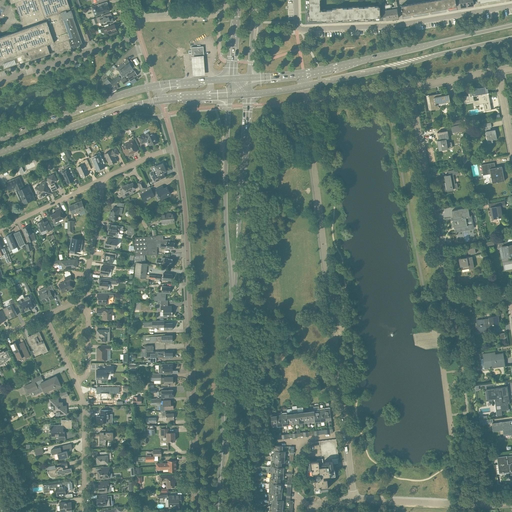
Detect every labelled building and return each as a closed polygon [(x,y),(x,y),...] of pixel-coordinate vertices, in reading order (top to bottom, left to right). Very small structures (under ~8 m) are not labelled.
[(9,0),(11,4),(15,3),(21,21),(23,20),(26,28),(0,37),(0,60),(27,51),(31,61),(50,54),(47,45),(52,43),(55,52),(56,52),(57,54),(71,49),(71,47),(72,46),(73,48),(83,45),(71,11),(67,12),(66,10),(70,9),(67,0),(9,0)] [(438,10),(436,0),(435,0),(419,3),(420,13),(438,10)] [(455,0),(436,0),(438,10),(456,7),(455,2),(455,0)] [(96,16),(98,16),(110,11),(108,8),(109,8),(108,4),(103,6),(102,3),(93,7),(96,16)] [(420,13),(419,3),(401,6),(401,9),(401,10),(402,16),(420,13)] [(320,5),(320,4),(309,4),(309,11),(308,11),(308,12),(308,14),(309,14),(309,20),(320,20),(320,10),(320,5)] [(382,14),(385,13),(387,20),(392,19),(390,7),(385,8),(384,4),(382,4),(382,14)] [(356,19),(357,19),(358,19),(358,18),(364,18),(364,7),(363,7),(357,8),(357,7),(357,6),(354,6),(354,7),(354,8),(348,8),(348,19),(354,19),(356,19)] [(364,7),(364,18),(370,18),(372,19),(373,18),(380,17),(380,16),(380,14),(379,6),(378,6),(378,7),(373,7),(373,6),(370,6),(370,7),(364,7)] [(332,9),(331,9),(332,20),(338,19),(338,20),(340,20),(341,20),(341,19),(348,19),(348,8),(347,8),(341,8),(340,7),(338,7),(338,8),(338,9),(332,9)] [(322,10),(320,10),(320,20),(322,20),(322,21),(324,21),(326,21),(326,20),(332,20),(331,9),(331,10),(326,10),(325,10),(323,10),(322,10)] [(101,22),(102,26),(114,22),(114,21),(114,20),(114,19),(113,19),(113,18),(111,19),(111,17),(112,16),(111,13),(92,19),(94,25),(98,23),(101,22)] [(118,34),(115,24),(100,29),(101,32),(108,30),(109,36),(118,34)] [(204,58),(203,46),(191,48),(191,55),(194,55),(194,59),(204,58)] [(118,75),(121,78),(122,79),(124,76),(125,76),(129,72),(129,71),(132,68),(133,68),(134,67),(135,66),(131,60),(129,62),(128,59),(117,68),(119,71),(120,74),(118,75)] [(125,77),(121,80),(124,84),(128,82),(127,81),(128,81),(130,79),(131,81),(135,78),(134,77),(137,75),(136,73),(136,72),(135,71),(134,71),(134,70),(130,73),(129,72),(124,77),(125,77)] [(121,78),(118,75),(115,78),(110,82),(107,79),(104,82),(110,88),(121,78)] [(464,97),(460,98),(461,102),(465,102),(465,103),(473,102),(472,96),(478,95),(479,99),(482,99),(483,104),(485,111),(491,110),(490,102),(487,88),(486,88),(485,85),(484,85),(485,85),(477,87),(477,88),(469,90),(469,91),(467,91),(468,96),(464,97)] [(450,102),(449,94),(436,96),(436,94),(429,96),(431,110),(439,108),(438,104),(450,102)] [(489,135),(489,138),(490,138),(491,142),(493,142),(496,141),(496,140),(499,140),(498,133),(496,134),(496,133),(495,133),(495,132),(495,129),(494,125),(492,126),(491,120),(492,120),(483,121),(484,123),(478,124),(478,125),(479,130),(480,130),(480,133),(481,133),(481,135),(481,136),(482,136),(481,136),(484,135),(484,136),(484,135),(485,135),(485,136),(485,135),(488,134),(488,135),(489,135)] [(460,125),(451,127),(452,133),(462,131),(460,125)] [(143,135),(139,137),(141,143),(145,141),(144,140),(147,139),(148,142),(148,143),(149,143),(150,145),(157,142),(152,131),(151,129),(150,129),(145,131),(144,133),(145,134),(143,135)] [(438,140),(437,140),(439,150),(439,149),(447,148),(447,149),(452,148),(451,142),(450,142),(449,142),(447,130),(437,132),(438,140)] [(122,150),(123,153),(126,152),(127,154),(131,153),(132,154),(135,153),(134,151),(137,150),(132,140),(128,142),(129,143),(125,145),(127,147),(124,149),(122,150)] [(119,154),(116,148),(104,154),(110,165),(117,161),(114,156),(119,154)] [(98,156),(92,158),(97,170),(98,170),(99,171),(103,169),(103,168),(102,164),(105,163),(100,152),(97,153),(98,156)] [(91,169),(87,159),(83,161),(84,164),(77,167),(81,177),(88,175),(86,171),(91,169)] [(166,171),(163,163),(155,167),(156,171),(153,173),(153,172),(150,174),(154,183),(166,177),(164,174),(163,174),(162,173),(166,171)] [(494,163),(481,165),(483,175),(490,174),(492,183),(499,182),(504,181),(502,166),(497,167),(495,167),(494,163)] [(63,174),(65,179),(67,184),(74,181),(72,176),(71,175),(74,174),(70,165),(65,167),(66,169),(61,171),(62,174),(63,174)] [(458,173),(457,169),(448,171),(448,175),(444,176),(445,185),(444,185),(445,192),(449,191),(449,190),(458,188),(457,183),(454,184),(452,174),(458,173)] [(45,189),(48,196),(52,193),(52,192),(57,190),(55,185),(54,186),(53,183),(57,181),(53,174),(47,177),(48,180),(46,181),(47,184),(45,185),(46,186),(47,186),(47,187),(46,188),(46,189),(45,189)] [(25,191),(19,177),(6,183),(8,187),(16,183),(19,191),(18,191),(19,194),(18,194),(20,201),(22,200),(23,203),(30,200),(34,198),(30,189),(25,191)] [(47,184),(46,181),(40,184),(41,186),(36,188),(38,192),(37,193),(40,198),(47,194),(48,196),(45,189),(46,189),(46,188),(47,187),(47,186),(46,186),(45,185),(47,184)] [(146,188),(143,181),(137,183),(141,190),(145,189),(146,188)] [(135,187),(133,183),(129,184),(128,184),(121,187),(122,189),(120,190),(123,198),(128,196),(134,193),(133,190),(136,189),(135,187)] [(149,186),(139,192),(141,194),(144,201),(155,196),(155,195),(158,193),(161,199),(166,196),(171,194),(167,187),(164,189),(162,186),(152,191),(151,189),(149,186)] [(85,210),(82,201),(69,206),(72,214),(85,210)] [(505,206),(504,201),(488,204),(489,209),(490,209),(491,213),(489,213),(489,216),(491,216),(492,219),(502,217),(500,207),(505,206)] [(110,211),(109,219),(117,220),(119,214),(121,214),(123,208),(120,208),(119,208),(113,207),(113,211),(110,211)] [(58,220),(65,216),(63,212),(61,208),(55,211),(56,213),(51,215),(53,220),(54,222),(53,222),(55,226),(60,224),(58,220)] [(453,222),(451,223),(452,227),(453,227),(454,232),(467,229),(466,226),(473,225),(471,216),(469,217),(468,208),(463,209),(458,210),(459,216),(452,217),(453,219),(452,220),(453,222)] [(161,214),(162,224),(174,223),(174,213),(161,214)] [(150,225),(146,217),(140,220),(145,228),(150,225)] [(45,224),(43,220),(37,223),(39,228),(38,228),(40,233),(46,230),(47,232),(51,230),(48,222),(45,224)] [(115,223),(110,222),(109,224),(108,224),(107,228),(109,228),(108,234),(116,235),(117,230),(123,231),(123,226),(114,225),(115,223)] [(29,226),(23,228),(29,242),(33,240),(36,239),(37,239),(35,232),(32,233),(29,226)] [(5,237),(11,250),(18,246),(12,234),(5,237)] [(161,243),(160,247),(174,249),(175,243),(170,242),(170,239),(163,239),(163,235),(156,236),(156,241),(161,241),(161,243)] [(156,236),(153,236),(134,237),(135,255),(135,256),(145,255),(157,254),(157,243),(161,243),(161,241),(156,241),(156,236)] [(22,237),(16,239),(16,240),(18,243),(19,247),(22,245),(25,244),(22,237)] [(82,240),(72,238),(69,252),(75,253),(75,251),(80,251),(81,249),(82,249),(82,244),(81,244),(82,240)] [(118,240),(108,238),(107,243),(105,243),(104,248),(114,249),(115,246),(117,246),(118,240)] [(511,244),(511,240),(498,243),(499,247),(501,247),(503,256),(506,255),(507,257),(510,256),(510,257),(511,256),(511,255),(511,250),(511,251),(510,247),(511,247),(511,245),(511,244)] [(0,255),(1,256),(4,254),(5,255),(4,256),(7,263),(11,262),(10,259),(8,254),(6,254),(6,253),(7,253),(5,247),(2,248),(1,247),(2,247),(1,244),(0,242),(0,255)] [(115,259),(116,254),(108,252),(104,252),(103,255),(104,255),(103,262),(108,262),(113,263),(116,264),(117,260),(115,259)] [(474,268),(471,256),(469,257),(459,259),(460,267),(461,266),(462,270),(469,268),(469,269),(474,268)] [(64,269),(71,268),(76,268),(76,265),(77,264),(76,260),(71,260),(62,262),(61,260),(50,261),(50,266),(59,265),(60,270),(64,269)] [(134,282),(145,284),(148,284),(148,281),(148,279),(146,279),(147,263),(140,262),(136,262),(134,282)] [(113,265),(104,264),(104,267),(101,267),(100,275),(108,276),(109,271),(111,271),(113,265)] [(73,280),(71,275),(65,278),(67,282),(59,285),(63,293),(67,291),(66,290),(69,289),(69,290),(73,288),(70,282),(73,280)] [(110,279),(104,278),(99,278),(99,282),(100,282),(99,289),(104,289),(108,290),(108,283),(109,284),(117,284),(117,280),(110,279)] [(48,286),(38,291),(40,295),(41,298),(43,302),(49,299),(50,300),(53,299),(51,294),(50,292),(54,290),(51,284),(48,286)] [(166,293),(170,293),(170,287),(165,286),(162,286),(162,290),(162,292),(157,292),(157,296),(154,296),(154,301),(161,300),(164,300),(166,300),(166,293)] [(108,293),(97,293),(97,297),(98,297),(98,304),(103,304),(106,304),(109,304),(109,299),(113,297),(113,293),(108,293)] [(32,294),(17,301),(20,308),(22,313),(30,309),(34,307),(33,306),(36,304),(34,300),(32,295),(32,294)] [(18,307),(14,299),(9,301),(11,305),(3,309),(6,316),(9,314),(11,318),(17,315),(14,309),(18,307)] [(164,300),(161,300),(161,309),(163,309),(163,316),(172,316),(172,311),(172,306),(168,306),(168,300),(166,300),(164,300)] [(105,307),(97,307),(97,313),(99,313),(99,315),(103,315),(103,320),(112,320),(112,313),(113,313),(113,309),(105,309),(105,307)] [(487,329),(487,331),(490,330),(491,332),(495,332),(500,331),(498,316),(488,318),(489,319),(478,320),(476,320),(478,332),(483,331),(483,330),(487,329)] [(164,323),(164,321),(152,321),(152,322),(144,322),(144,326),(152,326),(152,328),(164,327),(164,330),(172,330),(172,323),(164,323)] [(97,329),(97,339),(101,339),(101,342),(106,342),(110,342),(110,336),(106,336),(106,333),(107,333),(107,329),(105,329),(105,325),(97,325),(97,329)] [(43,340),(39,332),(31,335),(33,339),(29,341),(34,351),(41,348),(44,354),(48,351),(44,342),(43,343),(42,341),(43,340)] [(30,356),(23,342),(19,344),(20,345),(17,346),(15,342),(10,345),(13,351),(14,350),(18,359),(25,356),(26,358),(30,356)] [(97,348),(97,360),(102,360),(107,360),(107,359),(110,359),(110,350),(110,345),(107,345),(102,345),(102,348),(97,348)] [(1,351),(1,349),(0,349),(0,360),(3,361),(8,359),(7,358),(10,357),(7,350),(4,351),(4,350),(1,351)] [(146,351),(141,351),(141,357),(145,357),(145,358),(148,358),(148,362),(154,362),(156,362),(156,358),(160,358),(161,357),(162,357),(162,358),(173,358),(173,352),(168,352),(165,352),(165,351),(160,351),(153,351),(146,351)] [(483,359),(481,359),(482,368),(484,368),(489,367),(489,368),(504,366),(503,353),(495,354),(494,352),(482,354),(483,359)] [(156,369),(158,369),(158,374),(161,374),(164,374),(172,374),(172,371),(173,371),(173,364),(166,364),(162,364),(160,364),(159,364),(158,365),(156,365),(156,369)] [(113,366),(105,366),(105,370),(97,370),(97,379),(101,379),(101,380),(107,380),(107,373),(113,373),(113,366)] [(156,374),(150,374),(150,380),(156,380),(161,380),(161,384),(164,384),(168,384),(168,385),(169,385),(169,384),(173,384),(173,377),(168,377),(164,377),(161,377),(161,374),(158,374),(156,374)] [(61,387),(56,376),(44,382),(42,378),(24,387),(27,393),(35,390),(37,394),(43,391),(44,392),(55,387),(56,389),(61,387)] [(509,410),(507,399),(509,399),(507,386),(506,386),(507,386),(486,389),(486,390),(487,395),(488,400),(495,399),(496,405),(500,405),(501,409),(501,410),(508,409),(508,410),(509,410)] [(119,387),(97,387),(97,393),(100,393),(100,400),(102,400),(102,404),(113,404),(113,401),(111,401),(110,400),(108,400),(108,393),(119,393),(119,387)] [(68,395),(66,390),(59,393),(62,398),(68,395)] [(173,398),(173,390),(161,390),(161,391),(159,391),(159,395),(161,395),(161,398),(166,398),(172,398),(173,398)] [(58,402),(58,399),(50,400),(50,406),(54,406),(54,412),(60,411),(60,415),(67,414),(66,406),(62,406),(62,402),(58,402)] [(171,403),(171,400),(163,401),(163,405),(161,405),(161,411),(165,411),(165,410),(173,409),(173,403),(171,403)] [(110,416),(110,414),(112,414),(112,410),(100,410),(100,416),(96,416),(96,422),(106,422),(106,423),(112,423),(112,416),(110,416)] [(166,413),(165,411),(163,412),(163,414),(163,417),(166,417),(166,420),(174,419),(174,413),(166,413)] [(71,420),(61,420),(61,425),(50,425),(50,431),(51,431),(51,436),(65,437),(65,428),(71,428),(71,420)] [(510,425),(509,421),(491,423),(493,431),(503,430),(503,434),(509,433),(509,434),(511,433),(511,424),(510,425)] [(168,433),(168,429),(160,429),(161,436),(167,435),(167,441),(175,441),(174,432),(168,433)] [(113,432),(99,432),(99,446),(105,446),(105,440),(113,440),(113,432)] [(332,459),(339,459),(336,439),(319,441),(321,463),(319,463),(318,461),(307,462),(308,471),(311,471),(311,474),(317,474),(317,475),(316,476),(316,479),(314,479),(315,487),(319,487),(320,489),(328,488),(327,477),(324,478),(323,475),(334,474),(333,464),(332,462),(332,459)] [(72,450),(71,444),(66,445),(60,446),(60,447),(51,450),(52,454),(57,453),(58,459),(68,457),(67,451),(72,450)] [(111,458),(110,451),(103,452),(104,455),(96,456),(97,464),(108,463),(107,459),(111,458)] [(511,479),(509,480),(510,485),(511,484),(511,455),(497,458),(499,473),(511,471),(511,479)] [(46,466),(47,471),(49,470),(50,473),(50,474),(51,475),(52,475),(53,476),(54,476),(55,477),(66,474),(66,473),(72,472),(71,468),(68,468),(67,465),(55,467),(55,464),(46,466)] [(110,473),(110,467),(101,467),(101,471),(97,471),(98,479),(109,478),(108,473),(110,473)] [(176,482),(176,475),(159,476),(159,480),(166,480),(167,487),(174,487),(174,482),(176,482)] [(71,482),(71,480),(48,483),(48,485),(43,485),(43,493),(50,492),(49,488),(56,487),(56,496),(66,495),(65,490),(72,490),(72,482),(71,482)] [(111,491),(111,487),(109,487),(109,481),(100,481),(100,485),(98,485),(99,493),(110,492),(111,491)] [(99,499),(97,499),(97,507),(102,506),(106,506),(106,505),(110,505),(109,501),(112,501),(111,496),(107,496),(107,494),(105,495),(98,495),(99,499)] [(181,503),(181,495),(169,496),(169,508),(179,507),(179,503),(181,503)] [(60,511),(64,511),(68,511),(72,511),(71,502),(66,503),(64,503),(64,502),(59,502),(60,511)]
